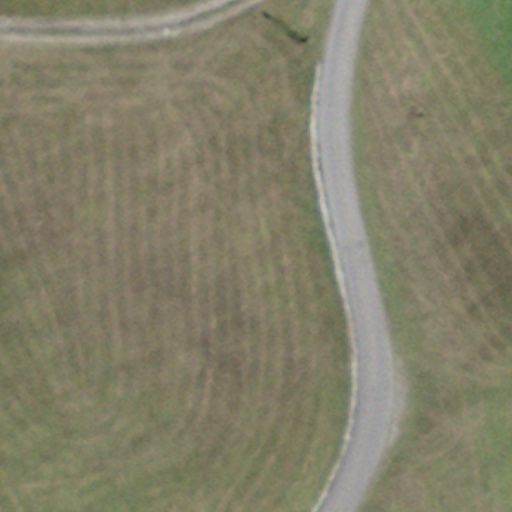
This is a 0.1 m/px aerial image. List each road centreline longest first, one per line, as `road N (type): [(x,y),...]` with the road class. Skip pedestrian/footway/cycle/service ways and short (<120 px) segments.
road 1 (track): [(337,511),(370,441),(377,391),(375,330),(337,160),(336,108),(353,0)]
road 2 (track): [(0,28),(130,30),(233,0)]
